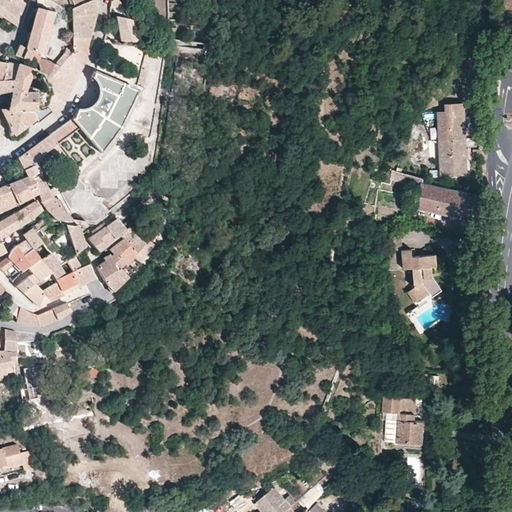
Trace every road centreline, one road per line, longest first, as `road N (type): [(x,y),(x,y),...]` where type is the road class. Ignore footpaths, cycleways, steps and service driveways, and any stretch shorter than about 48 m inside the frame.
road 1 (tertiary): [(511,472),(499,327),(511,236)]
road 2 (residential): [(8,151),(57,114),(86,71),(99,39),(99,3)]
road 3 (residential): [(0,276),(35,309),(100,287),(105,300)]
road 4 (residential): [(182,198),(147,258),(105,300)]
